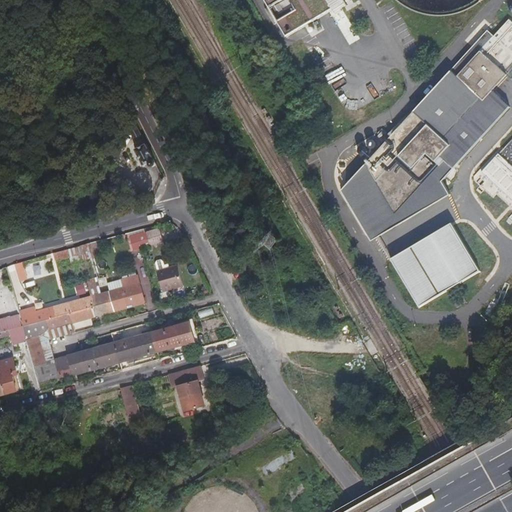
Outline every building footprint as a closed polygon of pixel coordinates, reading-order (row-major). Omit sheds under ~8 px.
[(266,0),(288,36),(342,4),(339,0),(266,0)] [(492,91),(511,68),(511,22),(509,20),(494,36),(488,30),(366,165),(396,215),(440,166),(449,174),(510,107),(492,91)] [(511,221),(511,139),(499,154),(496,152),(474,176),(474,181),(493,198),(496,194),(511,208),(511,214),(508,218),(511,221)] [(155,159),(147,143),(135,149),(143,165),(149,162),(149,164),(150,165),(152,166),(153,166),(155,165),(155,163),(155,162),(154,160),(153,160),(155,159)] [(396,215),(366,165),(342,190),(349,186),(373,228),(366,232),(371,241),(450,195),(442,181),(449,174),(440,166),(396,215)] [(349,186),(342,190),(366,232),(373,228),(349,186)] [(420,307),(480,270),(451,222),(391,259),(420,307)] [(145,234),(148,243),(150,249),(164,244),(159,230),(145,234)] [(139,246),(148,243),(145,234),(131,238),(134,247),(139,246)] [(91,243),(69,249),(71,257),(72,263),(95,257),(91,243)] [(69,249),(53,254),(55,262),(71,257),(69,249)] [(182,284),(177,265),(168,267),(167,264),(164,265),(162,260),(160,259),(156,260),(155,263),(157,270),(156,271),(162,290),(182,284)] [(22,262),(14,264),(19,281),(27,279),(22,262)] [(124,287),(110,291),(116,311),(145,303),(139,283),(137,276),(122,281),(124,287)] [(110,291),(107,278),(101,279),(87,283),(91,296),(110,291)] [(66,325),(67,331),(74,329),(72,324),(116,311),(110,291),(91,296),(43,309),(46,319),(49,330),(66,325)] [(461,295),(456,298),(461,306),(466,303),(461,295)] [(457,308),(461,306),(456,298),(452,300),(457,308)] [(46,319),(43,309),(43,308),(19,314),(22,326),(46,319)] [(19,314),(0,319),(0,327),(1,332),(10,330),(22,326),(19,314)] [(50,335),(49,330),(46,319),(22,326),(26,339),(38,336),(51,339),(50,335)] [(191,322),(54,359),(54,361),(46,363),(33,367),(38,385),(196,341),(191,322)] [(50,335),(67,331),(66,325),(49,330),(50,335)] [(22,326),(10,330),(11,336),(13,345),(26,341),(26,339),(22,326)] [(0,338),(11,336),(10,330),(1,332),(0,332),(0,338)] [(26,341),(33,367),(46,363),(44,356),(38,336),(26,339),(26,341)] [(52,353),(44,356),(46,363),(54,361),(54,359),(52,353)] [(15,375),(11,359),(0,361),(0,395),(4,394),(15,391),(11,376),(15,375)] [(201,366),(175,373),(177,381),(184,411),(205,405),(199,382),(206,380),(201,366)] [(131,385),(120,388),(129,423),(140,419),(131,385)]
